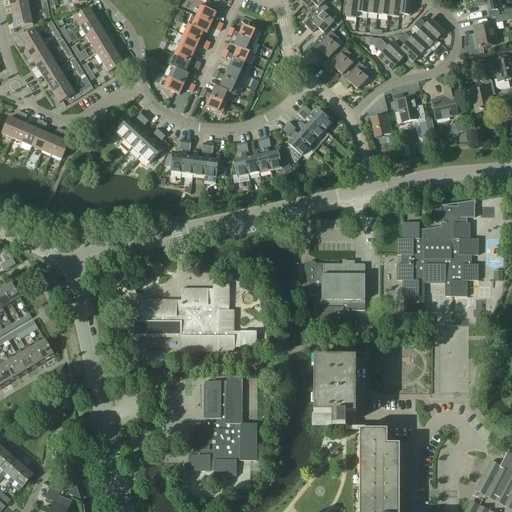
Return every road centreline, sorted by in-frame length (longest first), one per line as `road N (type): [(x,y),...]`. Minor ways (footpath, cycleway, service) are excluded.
road 1 (tertiary): [(70,264),(88,248),(368,190)]
road 2 (residential): [(308,81),(266,118),(222,131),(167,115),(142,84)]
road 3 (residential): [(348,118),(391,83),(446,65),(452,22),(427,0)]
road 4 (tertiary): [(102,421),(70,264)]
road 5 (residential): [(17,84),(36,110),(58,120),(80,119),(142,84)]
road 6 (tertiary): [(368,190),(511,168)]
road 7 (residential): [(452,511),(452,467),(464,431),(446,418),(421,438)]
road 8 (residential): [(102,421),(50,438),(24,511)]
road 9 (residential): [(421,438),(410,418),(362,418),(361,361)]
